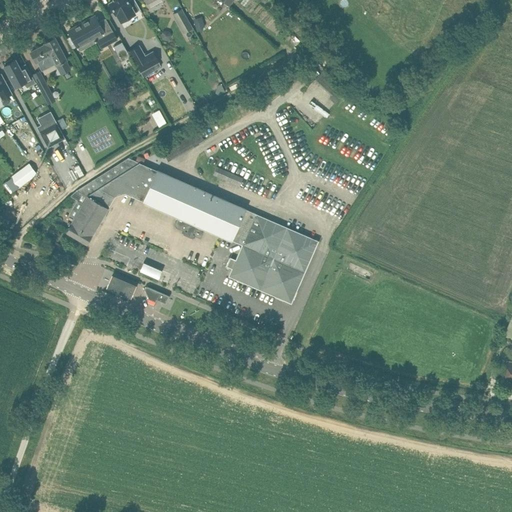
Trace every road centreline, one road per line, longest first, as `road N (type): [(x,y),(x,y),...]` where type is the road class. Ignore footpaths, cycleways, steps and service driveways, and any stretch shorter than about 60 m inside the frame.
road 1 (secondary): [(511,419),(357,395),(274,372),(74,290)]
road 2 (unclassified): [(0,507),(75,308),(74,290)]
